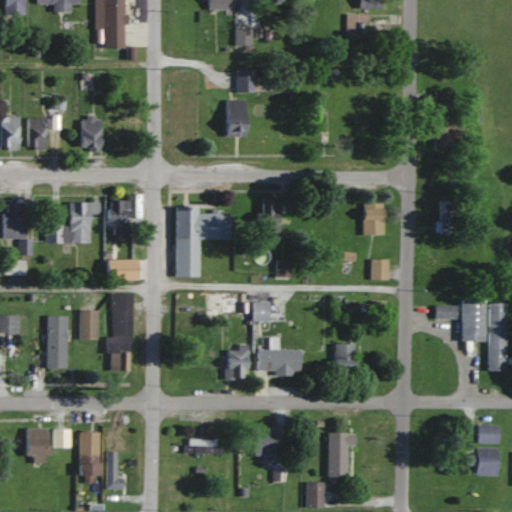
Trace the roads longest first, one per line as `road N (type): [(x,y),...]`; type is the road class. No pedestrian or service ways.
road 1 (residential): [(401,511),(413,0)]
road 2 (residential): [(151,511),(156,0)]
road 3 (residential): [(511,400),(0,401)]
road 4 (residential): [(412,177),(0,173)]
